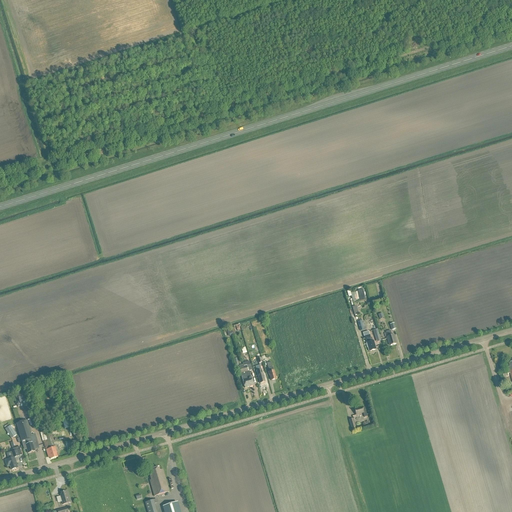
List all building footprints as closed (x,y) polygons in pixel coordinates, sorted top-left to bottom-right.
[(347,292),(348,297),(351,297),(352,301),(350,302),(351,305),(353,305),(356,303),(359,302),(357,292),(352,294),(352,291),(350,292),(350,291),(347,292)] [(392,336),(390,331),(386,332),(390,346),(396,344),(394,336),(392,336)] [(369,352),(376,350),(373,342),(371,342),(369,332),(364,334),(365,337),(369,352)] [(246,377),(249,387),(253,386),(249,372),(252,371),(250,366),(249,362),(243,364),(243,366),(246,376),(247,376),(248,377),(246,377)] [(269,373),(268,373),(269,376),(270,376),(271,381),(276,380),(275,376),(274,371),(273,371),(271,363),(266,364),(269,373)] [(246,376),(243,366),(239,367),(241,374),(243,381),(243,382),(243,383),(244,384),(245,389),(249,387),(246,377),(248,377),(247,376),(246,376)] [(262,374),(260,366),(256,367),(258,376),(259,380),(260,384),(265,383),(263,378),(264,378),(263,374),(262,374)] [(362,409),(362,408),(354,410),(356,416),(363,413),(365,418),(367,417),(365,410),(365,408),(362,409)] [(23,426),(18,428),(20,434),(22,442),(25,442),(31,440),(33,439),(27,421),(22,423),(23,426)] [(52,449),(48,433),(42,435),(48,458),(50,457),(51,460),(58,457),(56,453),(57,453),(55,448),(52,449)] [(25,442),(22,442),(25,451),(27,450),(28,454),(35,452),(32,443),(31,440),(25,442)] [(8,458),(9,457),(10,459),(5,460),(7,467),(11,466),(12,470),(11,470),(12,470),(18,468),(15,458),(19,456),(22,456),(21,450),(20,448),(13,450),(14,452),(12,453),(7,454),(8,458)] [(154,497),(169,493),(163,470),(160,471),(159,468),(150,471),(152,476),(150,477),(151,481),(150,481),(154,497)] [(71,503),(67,491),(65,492),(61,493),(61,495),(60,495),(63,505),(71,503)] [(157,500),(145,503),(147,511),(156,511),(154,504),(158,503),(157,500)]
